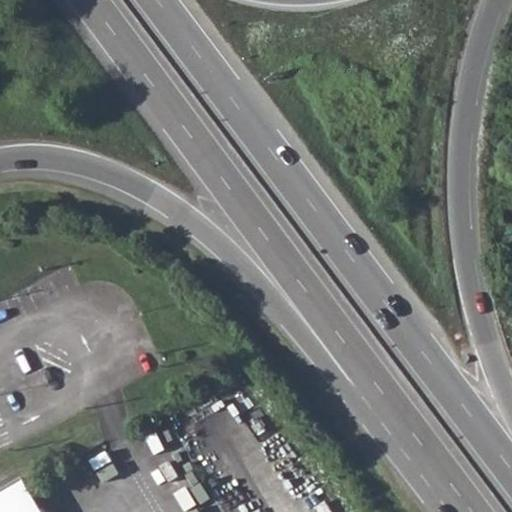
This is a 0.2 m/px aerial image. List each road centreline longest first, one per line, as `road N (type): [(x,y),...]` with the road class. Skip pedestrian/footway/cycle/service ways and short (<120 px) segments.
road 1 (trunk): [(511,467),(158,0)]
road 2 (trunk): [(90,0),(390,404)]
road 3 (motorway): [(0,156),(53,153),(138,182),(236,253),(347,387),(390,404)]
road 4 (motorway): [(511,409),(472,295),(458,178),(463,113),(493,0)]
road 5 (trunk): [(390,404),(473,511)]
